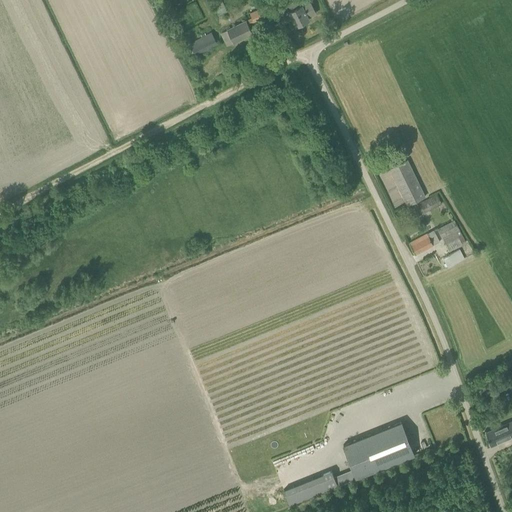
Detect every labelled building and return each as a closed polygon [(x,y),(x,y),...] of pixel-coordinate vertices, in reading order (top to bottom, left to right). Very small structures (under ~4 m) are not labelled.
[(294,0),(288,3),(291,11),(289,12),(280,17),(283,23),(292,19),(296,26),(309,20),(307,17),(315,13),(309,2),(306,3),(304,0),(294,0)] [(223,3),(214,7),(218,14),(227,10),(223,3)] [(250,13),(252,18),(246,20),(246,21),(221,33),(228,45),(252,33),(248,24),(253,22),(253,21),(268,15),(264,6),(250,13)] [(195,54),(216,43),(211,33),(189,44),(195,54)] [(425,196),(407,160),(389,169),(407,205),(425,196)] [(413,218),(441,203),(436,194),(409,209),(413,218)] [(461,241),(464,239),(454,220),(437,229),(442,238),(442,237),(449,251),(462,244),(461,241)] [(433,230),(409,242),(415,254),(433,245),(439,241),(433,230)] [(443,258),(446,263),(444,264),(445,267),(447,266),(448,267),(464,259),(464,258),(463,255),(463,256),(460,250),(443,258)] [(511,420),(511,421),(485,432),(491,446),(511,437),(511,420)] [(356,478),(414,455),(401,422),(343,445),(356,478)] [(331,470),(284,490),(290,504),(337,485),(331,470)]
